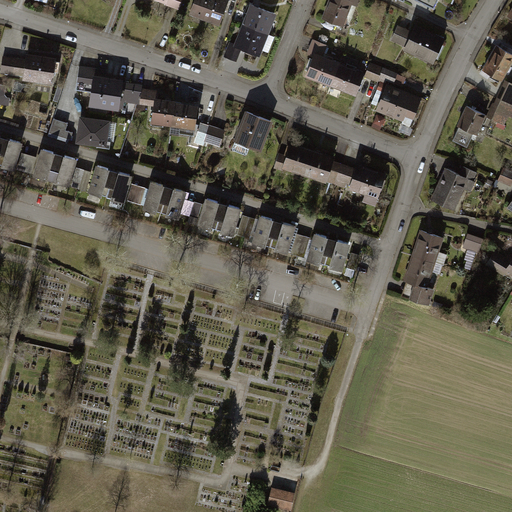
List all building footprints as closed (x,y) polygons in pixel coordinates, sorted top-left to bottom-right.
[(195,0),(192,11),(211,18),(212,21),(220,23),(228,0),(195,0)] [(332,0),(327,20),(348,26),(353,7),(362,9),(364,0),(332,0)] [(252,5),(245,24),(267,33),(275,13),(252,5)] [(236,45),(241,47),(259,55),(267,33),(245,24),(236,45)] [(415,28),(406,50),(436,63),(445,40),(415,28)] [(236,45),(233,43),(227,57),(236,61),(241,47),(236,45)] [(511,53),(502,47),(488,70),(505,80),(511,68),(511,53)] [(341,63),(317,54),(308,78),(332,87),(341,63)] [(27,63),(4,60),(2,74),(24,76),(23,81),(57,85),(60,60),(28,56),(27,63)] [(365,72),(341,63),(332,87),(357,96),(365,72)] [(371,65),(366,76),(378,81),(380,77),(401,86),(404,79),(371,65)] [(77,68),(75,87),(92,89),(90,102),(121,106),(124,80),(104,77),(105,71),(77,68)] [(511,85),(505,82),(490,113),(507,121),(511,109),(511,85)] [(123,100),(140,103),(143,86),(125,83),(123,100)] [(386,86),(377,110),(413,123),(422,99),(386,86)] [(175,124),(178,104),(157,101),(154,121),(175,124)] [(196,127),(199,107),(178,104),(175,124),(196,127)] [(468,109),(460,128),(454,143),(468,149),(474,135),(480,137),(488,117),(468,109)] [(249,114),(239,141),(264,150),(274,123),(249,114)] [(111,119),(80,115),(76,142),(107,146),(111,119)] [(74,130),(69,130),(70,121),(53,120),(51,137),(73,140),(74,130)] [(202,124),(197,141),(220,148),(224,130),(202,124)] [(0,157),(0,165),(16,170),(23,146),(5,141),(0,157)] [(285,166),(307,174),(314,154),(292,147),(285,166)] [(34,173),(38,156),(24,152),(19,169),(34,173)] [(36,176),(53,180),(59,158),(42,153),(36,176)] [(307,174),(329,181),(336,162),(314,154),(307,174)] [(53,180),(70,185),(76,163),(59,158),(53,180)] [(76,188),(89,190),(93,171),(80,168),(76,188)] [(357,168),(350,188),(377,198),(385,178),(357,168)] [(447,169),(433,200),(457,211),(471,180),(447,169)] [(500,180),(511,185),(511,172),(505,169),(500,180)] [(92,192),(110,196),(115,174),(98,170),(92,192)] [(110,196),(128,200),(133,178),(115,174),(110,196)] [(143,204),(148,187),(134,183),(129,200),(143,204)] [(145,208),(163,213),(169,190),(151,185),(145,208)] [(163,213),(180,219),(187,195),(169,190),(163,213)] [(200,224),(218,229),(225,205),(207,200),(200,224)] [(218,229),(235,234),(242,210),(225,205),(218,229)] [(244,214),(239,234),(252,237),(257,218),(244,214)] [(255,243),(273,248),(280,225),(262,219),(255,243)] [(273,248),(290,254),(298,231),(280,225),(273,248)] [(294,254),(307,256),(310,236),(297,233),(294,254)] [(469,233),(465,247),(480,252),(485,238),(469,233)] [(309,260),(327,266),(335,240),(317,235),(309,260)] [(442,241),(424,235),(416,258),(434,264),(442,241)] [(327,266),(345,271),(352,246),(335,240),(327,266)] [(497,252),(488,265),(501,274),(510,261),(497,252)] [(434,264),(416,258),(409,280),(427,286),(434,264)] [(297,494),(274,488),(270,502),(293,508),(297,494)]
